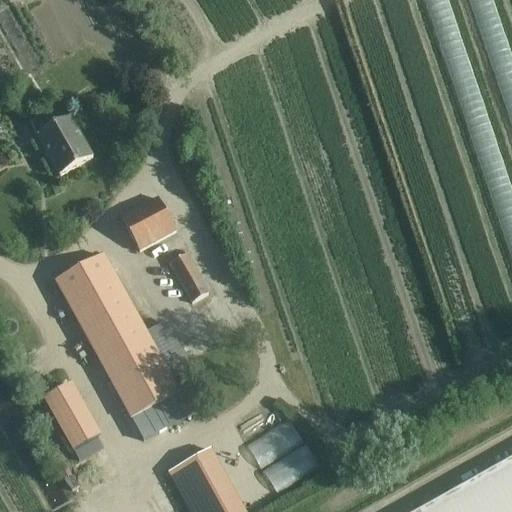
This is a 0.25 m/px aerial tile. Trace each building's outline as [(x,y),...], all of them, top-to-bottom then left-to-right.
[(58,176),(92,157),(71,117),(53,127),(45,113),(29,122),(58,176)] [(177,234),(158,199),(121,219),(140,254),(177,234)] [(193,307),(211,296),(187,255),(169,265),(193,307)] [(103,256),(55,283),(132,421),(180,394),(103,256)] [(208,305),(197,312),(213,342),(225,335),(208,305)] [(511,511),(511,460),(421,511),(511,511)] [(227,511),(218,497),(206,505),(210,511),(227,511)]
